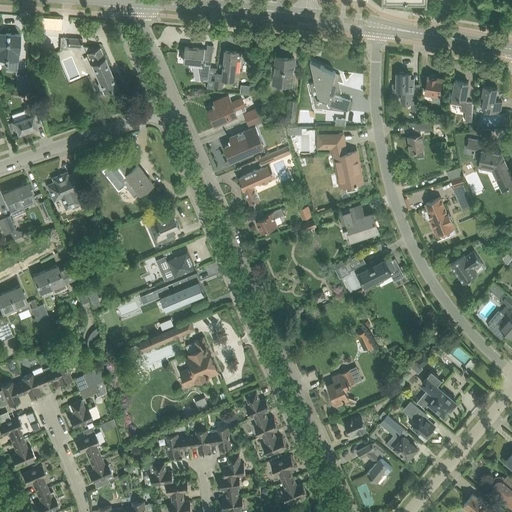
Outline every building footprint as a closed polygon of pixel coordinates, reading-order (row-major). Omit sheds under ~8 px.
[(0,56),(8,57),(8,69),(17,70),(19,34),(0,32),(0,56)] [(60,46),(59,49),(68,49),(68,46),(81,47),(82,38),(60,36),(60,46)] [(94,46),(85,45),(89,56),(89,57),(103,91),(117,85),(105,57),(100,46),(95,48),(94,46)] [(185,47),(184,61),(198,63),(201,79),(209,80),(208,88),(214,89),(215,81),(212,80),(212,75),(216,75),(217,68),(211,67),(214,46),(208,45),(207,48),(185,47)] [(237,58),(240,59),(241,52),(226,51),(225,61),(224,71),(224,74),(217,73),(215,88),(222,88),(223,79),(235,80),(237,58)] [(292,84),(293,69),(295,58),(277,56),(274,82),(292,84)] [(341,74),(310,60),(318,97),(317,100),(319,101),(325,108),(340,110),(347,110),(348,110),(351,100),(335,95),(341,74)] [(397,90),(403,90),(403,102),(413,102),(413,112),(419,112),(419,84),(413,84),(413,78),(410,78),(410,73),(405,73),(405,72),(400,72),(400,73),(398,73),(398,76),(397,76),(397,81),(398,81),(397,90)] [(428,75),(425,92),(434,93),(432,101),(440,102),(442,89),(440,88),(442,78),(436,77),(435,75),(432,74),(431,76),(428,75)] [(18,75),(17,88),(26,88),(27,75),(18,75)] [(456,80),(452,103),(462,105),(461,110),(466,111),(466,121),(472,121),(472,101),(466,101),(466,99),(469,82),(467,82),(468,82),(464,81),(464,82),(456,80)] [(500,113),(502,105),(500,104),(501,102),(495,100),(498,88),(484,85),(482,96),(485,97),(482,109),(500,113)] [(26,92),(30,104),(37,102),(33,89),(26,92)] [(214,101),(215,104),(216,107),(210,110),(215,123),(238,113),(236,109),(245,105),(242,98),(233,102),(229,94),(214,101)] [(299,100),(289,99),(287,120),(297,121),(299,100)] [(31,106),(23,109),(24,110),(12,115),(14,121),(8,123),(11,131),(16,129),(18,134),(38,127),(33,115),(34,115),(31,106)] [(245,113),(248,120),(261,114),(258,108),(245,113)] [(263,120),(261,114),(248,120),(251,126),(263,120)] [(423,149),(421,134),(420,134),(420,130),(432,128),(431,120),(420,121),(420,122),(410,123),(411,130),(408,131),(411,151),(416,150),(418,157),(424,156),(423,149)] [(232,140),(234,143),(226,146),(231,159),(232,159),(254,149),(254,150),(255,149),(253,145),(264,140),(257,126),(231,137),(230,137),(231,140),(232,140)] [(319,134),(319,147),(333,147),(335,155),(337,165),(341,185),(346,184),(348,190),(357,188),(356,184),(358,183),(358,182),(363,181),(357,150),(347,152),(345,147),(343,134),(337,134),(319,134)] [(468,148),(475,149),(474,156),(481,158),(479,165),(493,168),(499,180),(498,180),(501,187),(502,187),(503,188),(505,188),(511,185),(511,176),(502,154),(483,150),(485,142),(470,139),(468,148)] [(264,164),(265,166),(270,164),(269,162),(292,152),(289,145),(259,158),(262,165),(264,164)] [(111,167),(135,197),(152,183),(137,164),(132,168),(124,157),(111,167)] [(245,190),(251,204),(260,200),(254,186),(276,176),(271,164),(270,164),(265,166),(239,178),(244,190),(245,190)] [(461,167),(447,171),(450,178),(452,178),(462,174),(461,167)] [(77,173),(69,176),(67,172),(62,174),(53,178),(55,182),(48,185),(54,200),(61,197),(66,208),(79,202),(75,191),(83,187),(77,173)] [(462,174),(452,178),(454,186),(452,187),(457,198),(468,193),(465,183),(462,174)] [(28,181),(16,186),(23,203),(29,200),(30,203),(36,201),(28,181)] [(23,203),(16,186),(4,192),(14,215),(26,210),(23,203)] [(447,213),(440,197),(426,202),(433,219),(431,220),(437,235),(455,227),(449,213),(447,213)] [(46,217),(52,214),(46,200),(40,202),(46,217)] [(299,208),(303,219),(312,216),(308,205),(299,208)] [(361,205),(340,212),(340,214),(345,229),(348,228),(352,238),(352,239),(362,236),(361,234),(378,228),(373,212),(364,215),(361,205)] [(258,219),(263,231),(278,224),(275,218),(284,214),(281,208),(266,214),(266,216),(258,219)] [(173,213),(150,223),(155,234),(157,240),(163,238),(173,233),(180,230),(173,213)] [(10,215),(4,217),(11,232),(16,229),(10,215)] [(11,232),(4,217),(0,219),(0,223),(5,234),(11,232)] [(314,219),(300,225),(303,231),(316,226),(314,219)] [(175,238),(173,233),(163,238),(165,243),(175,238)] [(482,245),(485,244),(496,245),(491,235),(479,240),(482,245)] [(167,254),(156,259),(159,259),(167,278),(165,278),(165,279),(194,266),(187,250),(169,258),(167,254)] [(465,254),(459,258),(451,263),(464,283),(478,273),(474,267),(483,262),(475,250),(466,256),(465,254)] [(503,256),(508,263),(511,258),(511,257),(511,251),(510,250),(503,256)] [(352,257),(335,266),(341,277),(344,275),(340,266),(347,262),(351,270),(366,262),(362,254),(353,258),(352,257)] [(395,264),(391,256),(378,263),(376,259),(371,261),(373,265),(357,273),(360,280),(363,278),(366,285),(369,286),(375,284),(375,280),(391,272),(395,280),(404,275),(398,262),(395,264)] [(57,264),(46,269),(53,287),(55,292),(67,287),(65,281),(76,276),(71,265),(60,270),(57,264)] [(46,269),(34,275),(39,286),(42,294),(47,291),(47,290),(53,287),(46,269)] [(163,299),(167,309),(188,300),(187,297),(196,294),(197,297),(205,293),(202,284),(200,279),(196,281),(191,283),(190,283),(188,277),(188,276),(172,282),(173,283),(173,282),(176,289),(171,291),(168,284),(169,284),(168,283),(141,295),(144,302),(161,295),(162,296),(162,298),(163,299)] [(92,283),(85,286),(90,297),(96,294),(92,283)] [(21,285),(9,290),(15,307),(16,306),(18,312),(30,307),(21,285)] [(86,302),(89,301),(83,286),(77,289),(83,303),(86,302)] [(15,307),(9,290),(0,293),(0,303),(5,314),(10,312),(9,309),(15,307)] [(511,310),(511,309),(511,308),(511,299),(507,295),(504,293),(500,298),(507,304),(488,325),(501,336),(506,331),(511,336),(511,335),(511,310)] [(44,303),(38,306),(44,320),(47,319),(50,318),(44,303)] [(44,320),(38,306),(32,308),(38,322),(41,321),(44,320)] [(152,338),(138,344),(141,351),(153,346),(182,333),(185,332),(194,328),(191,321),(179,326),(152,338)] [(6,322),(0,324),(6,339),(12,336),(6,322)] [(367,331),(359,335),(366,349),(374,345),(367,331)] [(186,369),(181,371),(187,385),(192,383),(192,382),(218,371),(204,337),(186,345),(191,356),(188,357),(192,366),(186,369)] [(424,354),(419,358),(412,363),(418,369),(429,360),(424,354)] [(64,359),(53,364),(44,368),(46,371),(44,371),(49,383),(59,378),(61,384),(72,379),(64,359)] [(336,382),(329,385),(337,403),(342,400),(342,402),(347,400),(349,399),(346,390),(348,389),(346,386),(357,381),(363,379),(360,371),(354,374),(351,369),(341,373),(341,372),(333,375),(336,382)] [(49,383),(44,371),(35,375),(33,372),(22,377),(24,380),(28,391),(31,397),(42,392),(39,387),(49,383)] [(429,389),(419,401),(420,402),(420,403),(423,406),(424,405),(428,408),(431,403),(445,414),(447,412),(447,413),(457,401),(436,384),(441,378),(431,371),(427,376),(428,377),(422,383),(429,389)] [(100,372),(77,382),(80,390),(96,383),(104,380),(100,372)] [(24,380),(14,384),(13,381),(2,386),(10,406),(21,401),(19,396),(28,391),(24,380)] [(100,390),(96,383),(80,390),(83,397),(100,390)] [(251,417),(254,416),(266,411),(271,409),(266,398),(261,400),(257,392),(246,397),(250,405),(247,406),(251,417)] [(206,398),(198,401),(202,409),(210,406),(206,398)] [(74,427),(100,416),(96,405),(86,409),(81,399),(71,404),(75,414),(69,416),(74,427)] [(411,400),(404,408),(418,418),(412,426),(420,433),(421,432),(426,437),(432,430),(431,429),(434,425),(426,419),(428,417),(418,410),(420,407),(411,400)] [(269,419),(266,411),(254,416),(255,416),(258,424),(255,425),(260,436),(263,435),(274,430),(279,428),(274,417),(269,419)] [(388,413),(381,421),(395,433),(387,443),(394,449),(394,448),(400,453),(401,451),(409,458),(417,447),(408,440),(410,438),(403,433),(406,429),(407,430),(407,429),(388,413)] [(361,414),(358,415),(352,418),(352,420),(345,423),(351,436),(368,429),(364,421),(366,421),(367,419),(369,417),(367,415),(365,414),(362,414),(361,415),(361,414)] [(20,428),(23,427),(19,416),(0,423),(0,426),(4,435),(9,433),(13,442),(24,438),(20,428)] [(86,449),(90,459),(101,454),(97,445),(100,443),(93,426),(83,430),(86,437),(76,441),(81,452),(86,449)] [(208,429),(210,444),(219,443),(220,449),(232,447),(229,426),(217,428),(208,430),(208,429)] [(211,450),(210,444),(208,429),(196,431),(197,434),(188,435),(190,447),(199,446),(199,452),(211,450)] [(278,438),(274,430),(263,435),(266,443),(263,444),(268,456),(288,447),(283,436),(278,438)] [(181,449),(190,447),(188,435),(179,437),(178,433),(167,435),(170,456),(181,455),(181,449)] [(29,448),(24,438),(13,442),(18,453),(12,455),(17,466),(36,458),(32,447),(29,448)] [(376,441),(372,443),(374,447),(376,445),(383,452),(385,449),(378,443),(376,441)] [(393,467),(381,457),(385,453),(383,452),(376,445),(374,447),(372,443),(358,450),(361,457),(368,454),(377,461),(367,472),(377,481),(385,472),(387,474),(393,467)] [(105,464),(101,454),(90,459),(94,469),(89,471),(94,482),(95,482),(98,487),(111,482),(108,476),(113,474),(108,463),(105,464)] [(223,466),(225,477),(240,475),(246,474),(245,462),(241,463),(240,454),(228,455),(229,465),(223,466)] [(279,473),(283,482),(294,477),(290,468),(296,466),(291,455),(272,464),(276,475),(279,473)] [(146,486),(167,483),(167,482),(174,481),(173,470),(167,471),(165,462),(153,463),(155,472),(151,473),(151,474),(145,475),(146,486)] [(33,482),(37,491),(48,487),(44,477),(47,476),(43,465),(23,473),(28,484),(33,482)] [(242,486),(240,475),(225,477),(219,478),(221,490),(227,489),(228,498),(240,496),(238,487),(242,486)] [(496,492),(511,505),(511,476),(509,475),(510,476),(506,480),(502,477),(497,478),(492,483),(493,488),(496,492)] [(298,485),(294,477),(283,482),(287,490),(284,491),(288,502),(308,494),(303,483),(298,485)] [(188,479),(174,481),(167,482),(167,483),(168,494),(172,494),(173,502),(173,503),(185,501),(184,492),(190,491),(188,479)] [(42,501),(36,504),(39,511),(47,511),(60,506),(54,492),(51,493),(48,487),(37,491),(42,501)] [(497,511),(485,502),(479,497),(479,498),(473,494),(465,504),(466,505),(464,507),(470,511),(473,511),(474,511),(497,511)] [(243,495),(240,496),(228,498),(222,498),(224,510),(230,509),(229,511),(242,511),(241,508),(245,507),(243,495)] [(191,500),(185,501),(173,503),(173,502),(170,503),(170,511),(191,511),(193,511),(191,500)] [(146,504),(145,501),(133,502),(134,506),(123,507),(123,511),(155,511),(154,503),(146,504)]
